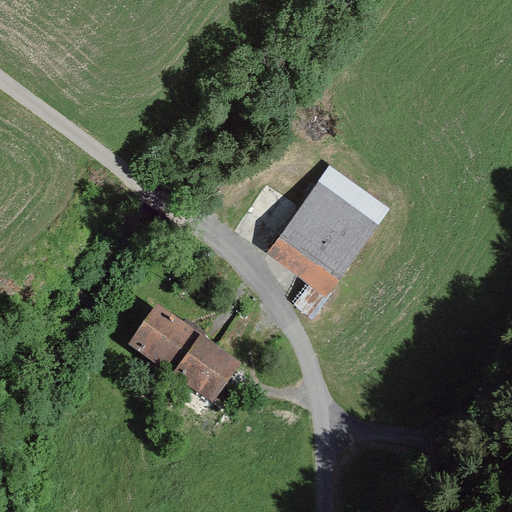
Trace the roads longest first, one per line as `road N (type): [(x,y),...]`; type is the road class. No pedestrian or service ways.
road 1 (unclassified): [(321,421),(295,323),(262,274),(0,80)]
road 2 (track): [(511,380),(498,402),(455,431),(321,421)]
